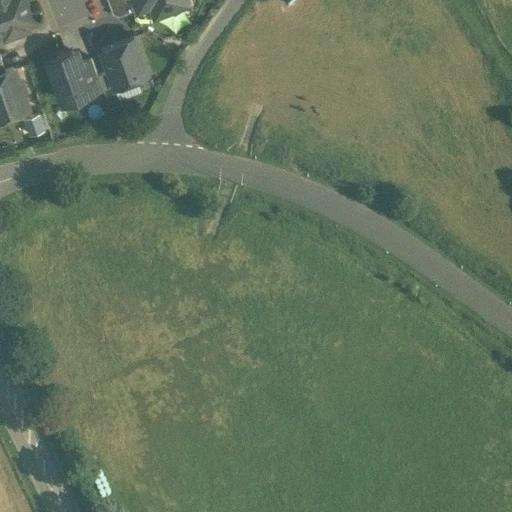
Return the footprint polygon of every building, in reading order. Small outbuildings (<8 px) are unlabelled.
[(27,0),(0,0),(0,31),(9,28),(11,33),(27,27),(25,23),(34,19),(27,0)] [(133,0),(120,0),(124,10),(136,6),(133,0)] [(186,0),(133,0),(136,6),(137,11),(162,2),(166,14),(188,6),(186,0)] [(111,41),(107,24),(94,28),(98,44),(111,41)] [(133,36),(101,47),(108,70),(114,86),(147,74),(133,36)] [(77,52),(70,49),(48,57),(63,99),(90,90),(79,60),(77,52)] [(101,86),(91,56),(79,60),(90,90),(101,86)] [(5,68),(0,69),(0,116),(28,106),(13,65),(5,68)] [(108,70),(98,74),(107,100),(118,96),(114,86),(108,70)] [(39,108),(22,114),(28,133),(45,128),(39,108)]
